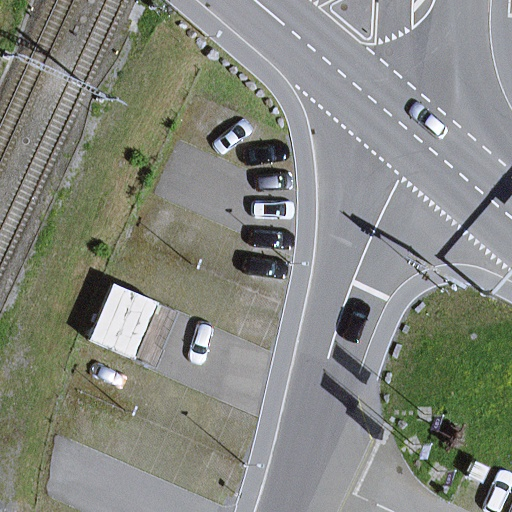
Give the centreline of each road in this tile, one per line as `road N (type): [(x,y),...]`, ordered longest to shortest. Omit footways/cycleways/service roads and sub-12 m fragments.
road 1 (residential): [(297,511),(366,240),(408,132)]
road 2 (primary): [(408,132),(250,0)]
road 3 (primary): [(408,132),(458,0)]
road 4 (primary): [(396,0),(408,132)]
road 5 (primary): [(511,214),(408,132)]
